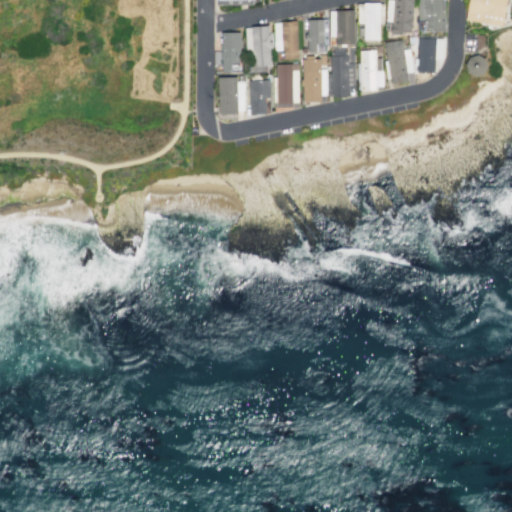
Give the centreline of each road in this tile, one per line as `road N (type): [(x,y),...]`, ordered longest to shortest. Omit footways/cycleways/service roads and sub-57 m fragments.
road 1 (residential): [(210,0),(208,120),(226,137),(439,88),(453,75),(460,0)]
road 2 (residential): [(210,28),(336,0)]
